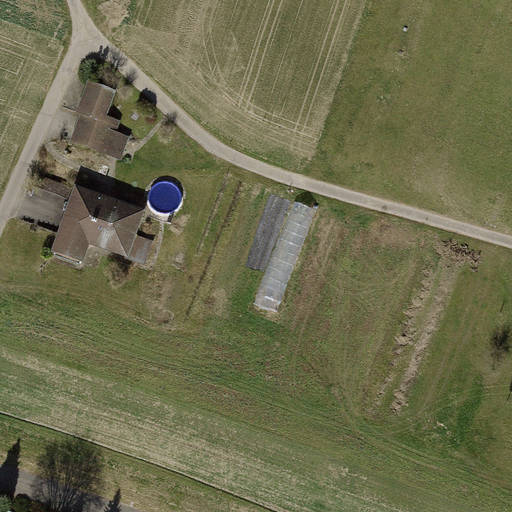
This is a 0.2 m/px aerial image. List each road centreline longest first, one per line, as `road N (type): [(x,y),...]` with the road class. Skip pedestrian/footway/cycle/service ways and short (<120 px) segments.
road 1 (track): [(511,242),(268,171),(221,149),(86,30),(74,0)]
road 2 (track): [(86,30),(0,231)]
